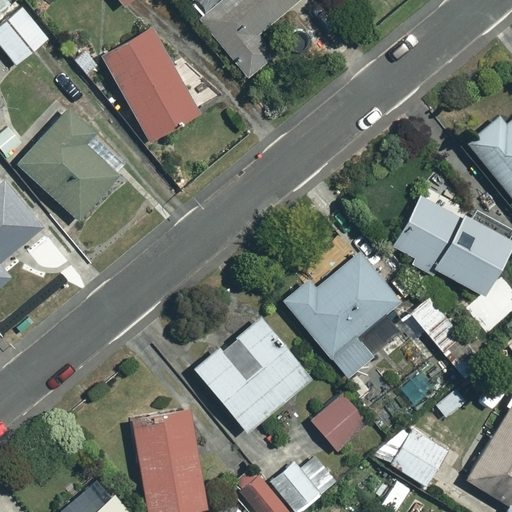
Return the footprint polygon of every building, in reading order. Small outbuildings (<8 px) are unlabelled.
[(290,0),(211,0),(191,16),(236,75),(263,55),(246,33),(290,0)] [(43,34),(16,2),(0,15),(0,47),(11,61),(43,34)] [(192,108),(145,24),(96,52),(143,136),(192,108)] [(97,58),(79,36),(63,49),(81,71),(97,58)] [(90,128),(63,102),(11,157),(72,215),(113,172),(79,139),(90,128)] [(511,110),(498,122),(491,113),(458,142),(511,204),(511,110)] [(22,132),(10,120),(0,129),(0,147),(3,151),(22,132)] [(0,253),(36,223),(0,181),(0,276),(4,272),(0,267),(0,253)] [(499,239),(410,191),(381,244),(470,292),(499,239)] [(393,296),(346,238),(277,295),(341,373),(393,330),(377,309),(393,296)] [(454,336),(422,294),(404,307),(437,349),(454,336)] [(259,310),(192,364),(241,426),(308,372),(259,310)] [(511,386),(461,474),(511,504),(511,386)] [(363,419),(335,389),(306,417),(334,447),(363,419)] [(143,511),(200,501),(181,406),(125,417),(143,511)] [(443,445),(408,422),(384,459),(419,482),(443,445)] [(314,491),(286,458),(265,477),(293,509),(314,491)] [(269,511),(278,505),(250,468),(232,482),(254,511),(269,511)] [(127,511),(107,487),(75,511),(127,511)]
